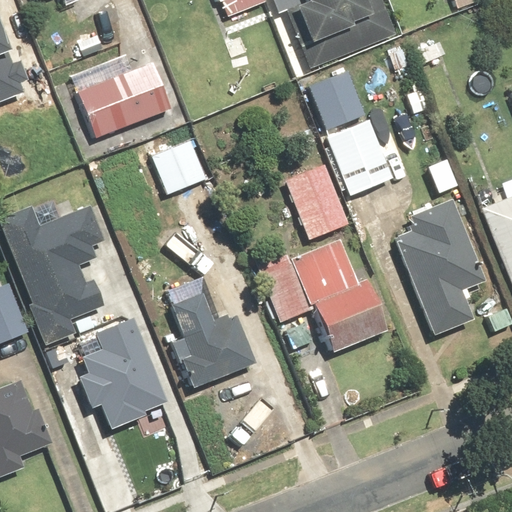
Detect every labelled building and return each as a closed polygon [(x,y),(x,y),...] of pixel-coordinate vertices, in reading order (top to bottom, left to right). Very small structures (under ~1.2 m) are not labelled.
[(263,0),(217,0),(219,3),(221,2),(226,15),(264,1),(263,0)] [(308,0),(309,0),(295,6),(308,35),(294,41),(307,71),(394,33),(379,0),(308,0)] [(482,3),(480,0),(448,0),(453,13),(482,3)] [(0,99),(20,92),(4,51),(10,49),(0,22),(0,99)] [(107,60),(68,77),(95,139),(171,107),(152,61),(114,77),(107,60)] [(231,95),(219,66),(187,79),(199,108),(231,95)] [(355,87),(313,105),(350,194),(412,169),(388,111),(344,129),(336,110),(360,101),(355,87)] [(207,177),(191,140),(151,157),(168,195),(207,177)] [(324,165),(285,181),(309,240),(348,225),(324,165)] [(511,195),(481,209),(511,285),(511,195)] [(416,228),(392,238),(434,337),(474,320),(461,290),(485,280),(451,200),(411,217),(416,228)] [(32,208),(1,221),(33,302),(27,304),(42,343),(75,331),(70,318),(103,305),(93,279),(84,282),(78,265),(97,258),(92,244),(102,240),(89,206),(39,225),(32,208)] [(284,246),(253,259),(279,322),(311,308),(330,353),(389,329),(368,278),(357,282),(338,238),(289,259),(284,246)] [(202,278),(166,293),(184,337),(171,343),(180,366),(184,364),(195,389),(258,363),(237,312),(219,319),(202,278)] [(9,283),(0,286),(0,342),(28,332),(9,283)] [(166,401),(133,318),(96,333),(102,349),(82,357),(90,374),(80,378),(91,408),(102,404),(112,431),(146,417),(143,410),(166,401)] [(0,476),(24,467),(20,456),(54,443),(40,406),(29,410),(18,381),(0,387),(0,476)]
